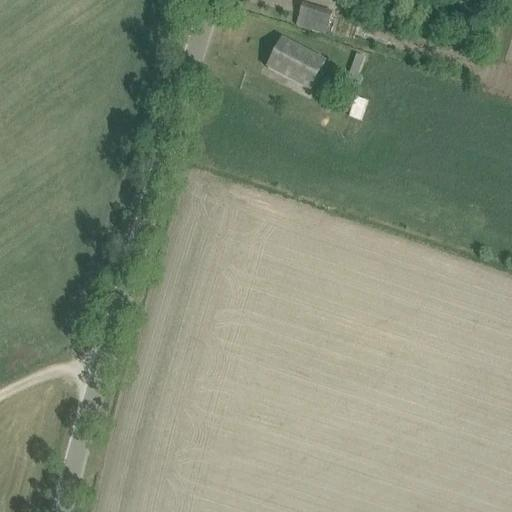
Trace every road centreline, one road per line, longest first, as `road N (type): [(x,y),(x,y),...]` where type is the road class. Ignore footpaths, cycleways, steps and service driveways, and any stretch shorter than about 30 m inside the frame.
road 1 (tertiary): [(64,511),(208,0)]
road 2 (unknown): [(125,0),(102,66),(36,0)]
